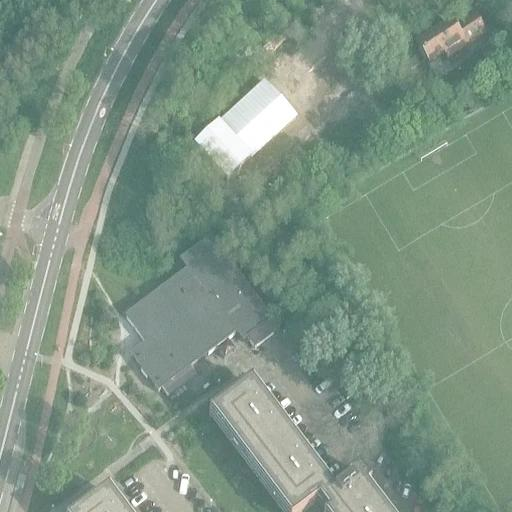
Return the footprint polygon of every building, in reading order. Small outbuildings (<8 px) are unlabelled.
[(449,22),(415,45),(428,64),(443,54),(447,59),(465,46),(485,33),(481,28),(474,16),(454,29),(449,22)] [(296,118),(263,83),(194,147),(226,182),(296,118)] [(187,270),(126,317),(146,344),(130,356),(157,393),(161,390),(189,368),(215,349),(226,340),(235,333),(242,342),(246,339),(255,350),(279,330),(271,320),(237,275),(210,239),(196,249),(187,256),(180,261),(187,270)] [(331,494),(312,469),(250,387),(208,419),(278,511),(309,511),(319,505),(324,511),(382,511),(366,491),(369,488),(359,474),(331,494)] [(118,511),(106,495),(82,511),(118,511)]
